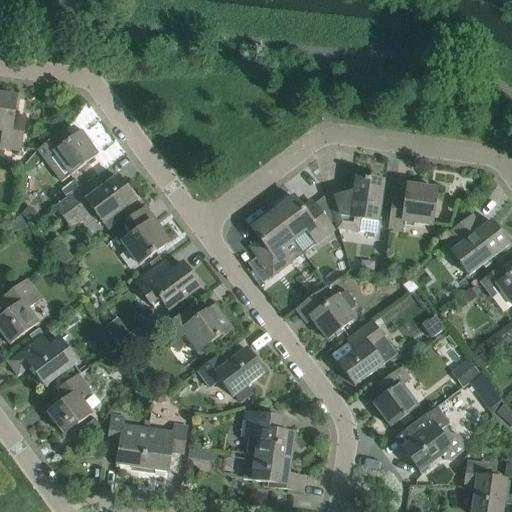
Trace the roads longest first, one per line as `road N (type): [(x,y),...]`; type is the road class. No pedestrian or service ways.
road 1 (residential): [(511,176),(495,163),(325,134),(200,229)]
road 2 (residential): [(338,511),(343,415),(200,229)]
road 3 (residential): [(0,66),(90,78),(200,229)]
